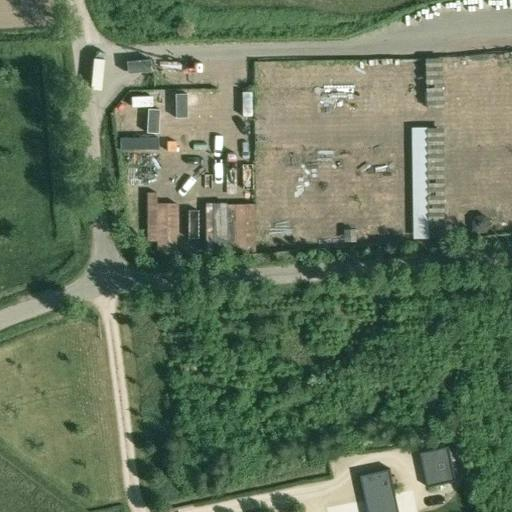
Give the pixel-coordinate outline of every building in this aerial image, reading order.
[(511,0),(500,0),(503,19),(511,17),(511,0)] [(435,155),(453,155),(453,138),(435,138),(435,155)] [(271,200),(287,199),(286,177),(270,178),(271,200)] [(194,250),(194,221),(201,221),(202,206),(186,206),(185,232),(177,232),(177,250),(194,250)] [(225,212),(226,244),(234,244),(233,212),(225,212)] [(449,447),(420,453),(427,488),(456,482),(449,447)] [(375,473),(363,475),(365,483),(368,500),(394,495),(394,496),(396,496),(391,469),(374,472),(375,473)]
